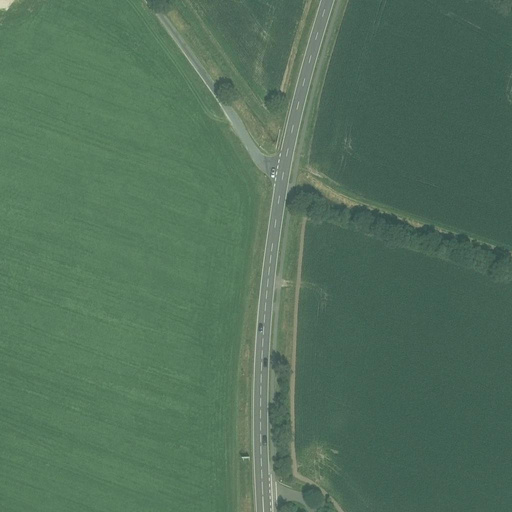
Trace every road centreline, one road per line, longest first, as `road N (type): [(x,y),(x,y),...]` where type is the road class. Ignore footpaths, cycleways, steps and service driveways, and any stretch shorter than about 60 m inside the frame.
road 1 (tertiary): [(283,175),(263,338),(267,511)]
road 2 (residential): [(283,175),(256,154),(146,0)]
road 3 (tertiary): [(328,0),(283,175)]
